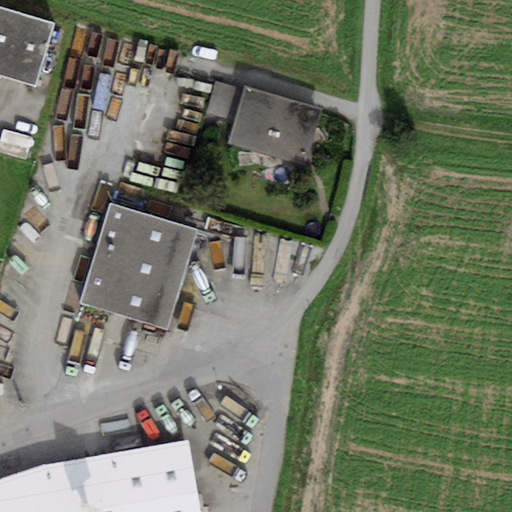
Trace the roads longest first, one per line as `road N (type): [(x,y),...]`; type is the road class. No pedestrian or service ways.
road 1 (residential): [(278,351),(0,444)]
road 2 (track): [(372,0),(367,120),(351,206)]
road 3 (residential): [(351,206),(326,264),(289,315),(278,351)]
road 4 (residential): [(278,351),(256,511)]
road 5 (track): [(367,120),(511,138)]
